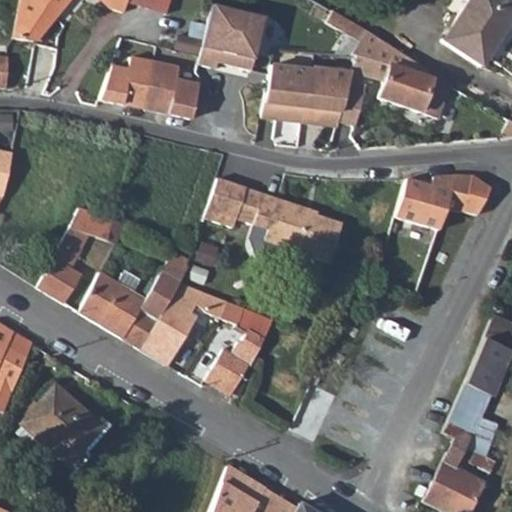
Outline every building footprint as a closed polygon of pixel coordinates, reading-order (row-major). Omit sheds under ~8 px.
[(100,0),(98,11),(117,14),(119,0),(19,0),(4,42),(28,44),(59,0),(100,0)] [(476,63),(511,7),(511,4),(505,0),(462,0),(438,37),(476,63)] [(205,9),(188,68),(206,72),(208,67),(242,76),(257,23),(205,9)] [(360,38),(363,25),(331,9),(325,20),(360,38)] [(389,67),(383,82),(377,100),(437,121),(449,88),(398,70),(404,53),(364,23),(363,25),(360,38),(355,53),(358,54),(389,67)] [(358,54),(354,70),(383,82),(389,67),(358,54)] [(94,102),(182,123),(191,87),(175,84),(178,71),(124,58),(121,71),(104,67),(94,102)] [(0,59),(0,90),(9,91),(9,81),(1,80),(2,60),(0,59)] [(253,117),(296,123),(307,71),(264,65),(253,117)] [(336,119),(348,81),(350,75),(308,67),(307,71),(296,123),(334,126),(336,119)] [(348,81),(336,119),(354,126),(365,88),(348,81)] [(0,190),(2,186),(9,157),(0,155),(0,190)] [(396,211),(438,224),(444,201),(449,203),(472,209),(485,185),(469,166),(435,170),(434,176),(432,180),(423,177),(408,173),(396,211)] [(309,200),(218,168),(204,207),(236,218),(240,209),(269,219),(265,230),(328,252),(342,215),(308,204),(309,200)] [(100,242),(106,222),(71,209),(35,290),(62,304),(76,277),(66,270),(81,236),(100,242)] [(118,226),(106,222),(100,242),(109,246),(118,226)] [(186,263),(182,261),(174,257),(144,311),(113,295),(98,325),(138,350),(178,282),(186,263)] [(75,311),(98,325),(113,295),(118,285),(95,272),(75,311)] [(138,350),(164,367),(178,340),(193,318),(198,321),(201,314),(218,321),(227,304),(178,282),(138,350)] [(203,381),(227,396),(246,366),(248,367),(270,321),(227,304),(218,321),(233,326),(232,329),(243,335),(238,345),(235,343),(229,354),(221,351),(203,381)] [(470,334),(500,347),(510,323),(479,310),(470,334)] [(0,366),(14,336),(0,327),(0,366)] [(480,393),(500,347),(470,334),(451,381),(480,393)] [(0,387),(9,392),(31,346),(14,336),(0,366),(0,387)] [(302,435),(306,437),(328,391),(306,379),(283,426),(302,435)] [(448,429),(461,435),(467,426),(480,393),(451,381),(430,429),(443,437),(448,429)] [(46,446),(75,473),(90,456),(88,455),(113,427),(100,416),(94,423),(55,388),(23,425),(46,446)] [(46,446),(23,425),(16,433),(39,454),(46,446)] [(443,437),(413,499),(439,511),(459,511),(474,482),(444,466),(461,435),(448,429),(443,437)] [(480,470),(487,456),(475,450),(469,465),(480,470)] [(291,511),(295,505),(254,483),(225,468),(207,502),(203,511),(291,511)] [(412,494),(415,485),(409,481),(405,490),(412,494)]
